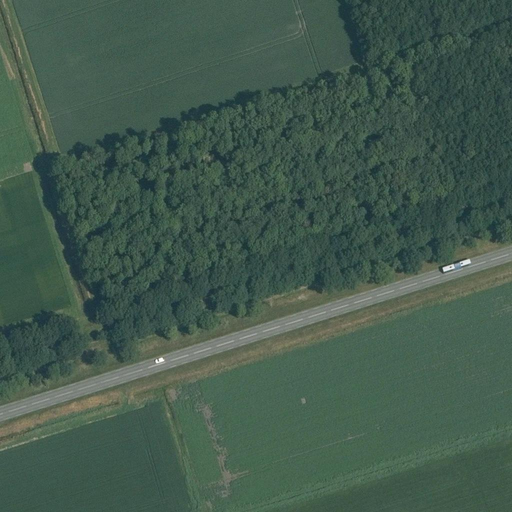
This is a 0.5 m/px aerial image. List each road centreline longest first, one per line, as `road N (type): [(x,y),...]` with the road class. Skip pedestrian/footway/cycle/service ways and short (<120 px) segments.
road 1 (primary): [(0,415),(511,254)]
road 2 (track): [(99,332),(511,204)]
